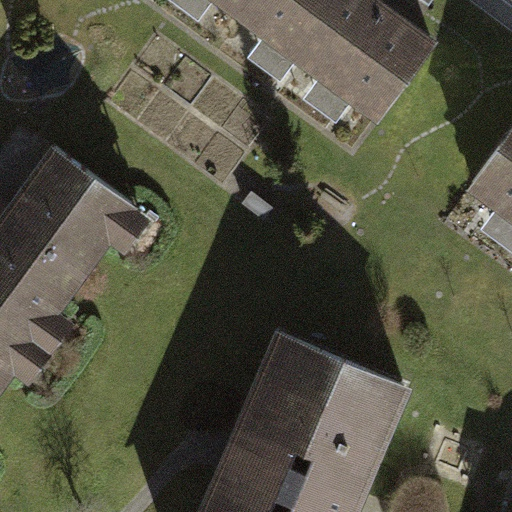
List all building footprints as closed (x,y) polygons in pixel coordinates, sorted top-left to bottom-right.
[(205,0),(213,5),(216,0),(228,0),(255,19),(269,0),(205,0)] [(269,0),(255,19),(284,41),(278,49),(298,64),(304,56),(350,90),(343,99),(364,115),(372,106),(394,122),(451,45),(400,7),(405,0),(269,0)] [(144,258),(170,223),(71,149),(0,244),(0,303),(71,356),(95,324),(81,314),(130,248),(144,258)] [(511,164),(490,193),(503,203),(496,213),(511,225),(511,164)] [(48,386),(71,356),(0,303),(0,420),(34,375),(48,386)] [(377,511),(430,392),(290,331),(235,456),(364,511),(377,511)] [(364,511),(235,456),(210,511),(364,511)]
